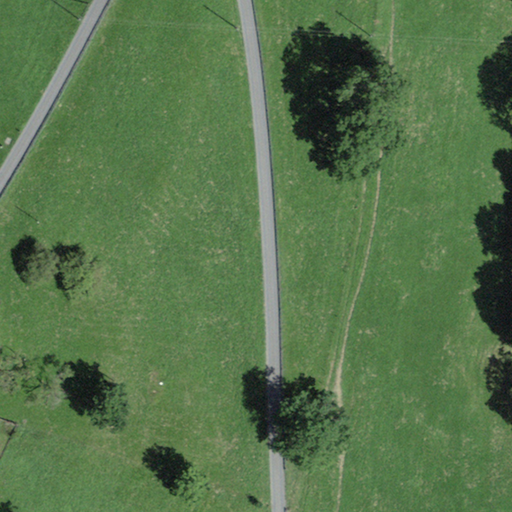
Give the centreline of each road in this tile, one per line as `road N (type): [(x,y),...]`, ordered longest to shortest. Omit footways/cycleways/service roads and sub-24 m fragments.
road 1 (residential): [(243,0),(263,160),(279,511)]
road 2 (residential): [(0,184),(102,0)]
